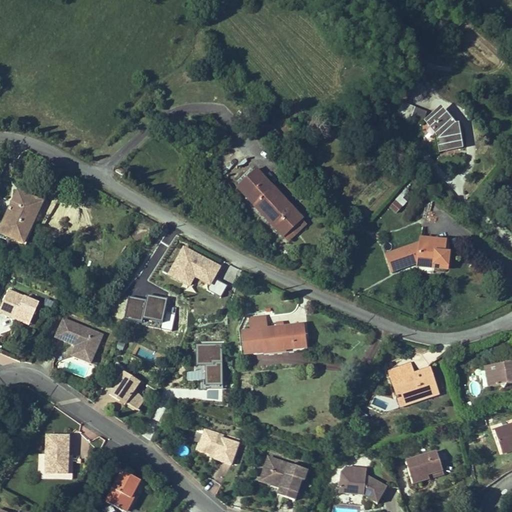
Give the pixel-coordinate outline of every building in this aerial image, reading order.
[(411,89),(413,83),(404,79),(402,85),(411,89)] [(404,103),(411,89),(402,85),(395,99),(403,102),(404,103)] [(412,117),(415,107),(404,103),(403,102),(396,116),(409,123),(412,117)] [(423,121),(427,112),(415,107),(412,117),(423,121)] [(460,136),(458,125),(453,126),(440,111),(433,118),(430,117),(428,124),(433,130),(436,130),(437,132),(437,133),(437,135),(438,136),(439,137),(440,138),(438,139),(440,149),(448,148),(448,150),(458,148),(456,137),(460,136)] [(295,153),(264,118),(258,124),(289,158),(295,153)] [(302,219),(256,169),(237,186),(283,237),(285,236),(300,221),(302,219)] [(34,228),(45,204),(17,192),(0,230),(0,233),(23,243),(30,226),(34,228)] [(396,213),(402,205),(393,199),(388,207),(396,213)] [(288,240),(305,225),(300,221),(285,236),(288,240)] [(273,247),(261,234),(257,238),(269,251),(273,247)] [(447,267),(449,254),(444,253),(445,242),(421,239),(420,243),(386,255),(391,269),(418,259),(434,261),(433,265),(447,267)] [(210,285),(220,265),(183,244),(166,274),(189,287),(195,276),(210,285)] [(418,263),(417,266),(433,268),(433,265),(434,261),(418,259),(391,269),(392,272),(418,263)] [(213,278),(208,291),(221,296),(226,283),(213,278)] [(31,323),(39,304),(9,290),(0,309),(0,312),(15,319),(16,317),(31,323)] [(148,299),(129,296),(125,320),(163,327),(168,298),(149,294),(148,299)] [(305,348),(303,325),(267,329),(265,316),(250,318),(252,331),(243,331),(245,347),(266,345),(266,352),(305,348)] [(31,323),(16,317),(15,319),(30,326),(31,323)] [(91,364),(101,340),(90,336),(92,331),(64,319),(56,337),(73,344),(74,343),(76,344),(77,347),(76,350),(75,349),(72,356),(91,364)] [(101,340),(102,336),(92,331),(90,336),(101,340)] [(192,344),(193,379),(200,379),(200,388),(222,388),(221,343),(192,344)] [(266,352),(266,345),(245,347),(245,354),(266,352)] [(511,361),(485,366),(488,388),(511,383),(511,361)] [(135,390),(140,382),(125,373),(126,370),(116,364),(107,384),(113,388),(109,394),(120,401),(122,397),(127,400),(125,403),(138,411),(144,401),(135,390)] [(437,393),(430,368),(414,374),(410,375),(407,364),(389,370),(398,399),(408,396),(410,402),(437,393)] [(401,407),(438,395),(437,393),(410,402),(408,396),(398,399),(401,407)] [(511,423),(494,429),(501,451),(511,447),(511,423)] [(231,465),(238,444),(222,439),(223,436),(214,433),(213,437),(203,434),(198,450),(210,454),(216,456),(215,458),(215,460),(231,465)] [(67,474),(68,456),(68,437),(48,436),(45,473),(67,474)] [(442,471),(437,453),(406,462),(412,484),(429,479),(428,475),(442,471)] [(304,481),(307,471),(268,458),(265,468),(268,469),(263,482),(280,488),(279,491),(284,492),(283,497),(295,501),(302,480),(304,481)] [(366,475),(366,469),(346,467),(341,473),(366,475)] [(398,488),(390,469),(381,472),(387,487),(398,488)] [(429,479),(444,475),(442,471),(428,475),(429,479)] [(123,511),(140,481),(122,472),(106,503),(123,511)] [(377,492),(382,484),(366,475),(341,473),(339,493),(355,495),(356,490),(364,491),(363,496),(377,504),(382,495),(377,492)] [(382,495),(387,487),(382,484),(377,492),(382,495)]
